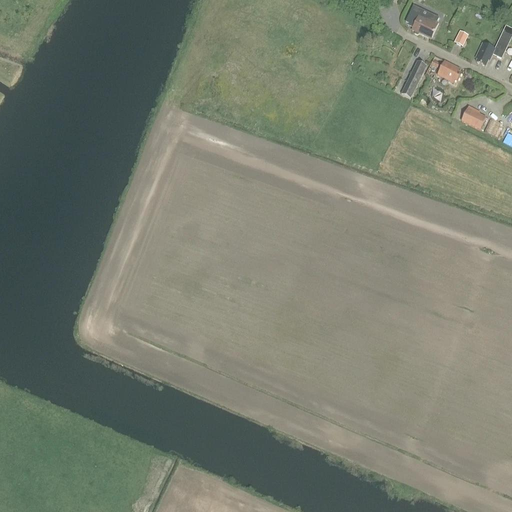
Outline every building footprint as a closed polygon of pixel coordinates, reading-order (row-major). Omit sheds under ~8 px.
[(438,24),(437,23),(439,19),(413,7),(405,23),(409,25),(408,27),(413,29),(412,31),(414,32),(415,36),(417,37),(420,35),(431,40),(438,24)] [(460,33),(455,44),(462,47),(468,37),(460,33)] [(502,60),(507,49),(498,44),(495,50),(483,44),(476,60),(478,61),(477,64),(485,68),(488,61),(490,62),(492,56),(502,60)] [(457,82),(461,75),(458,73),(459,71),(445,63),(438,76),(453,84),(455,81),(457,82)] [(417,64),(401,96),(410,101),(426,68),(417,64)] [(469,109),(462,123),(479,132),(485,120),(479,116),(480,114),(469,109)] [(499,140),(504,126),(488,121),(483,134),(499,140)]
